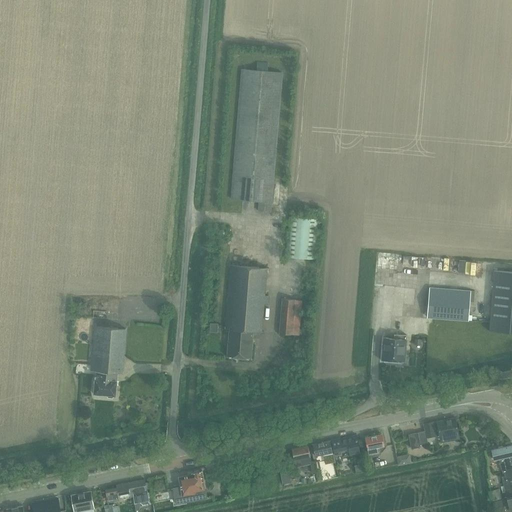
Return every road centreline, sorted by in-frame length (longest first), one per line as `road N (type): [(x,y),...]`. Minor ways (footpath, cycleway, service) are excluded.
road 1 (unclassified): [(168,463),(206,0)]
road 2 (tertiary): [(168,463),(465,403),(505,413)]
road 3 (tertiary): [(0,501),(168,463)]
